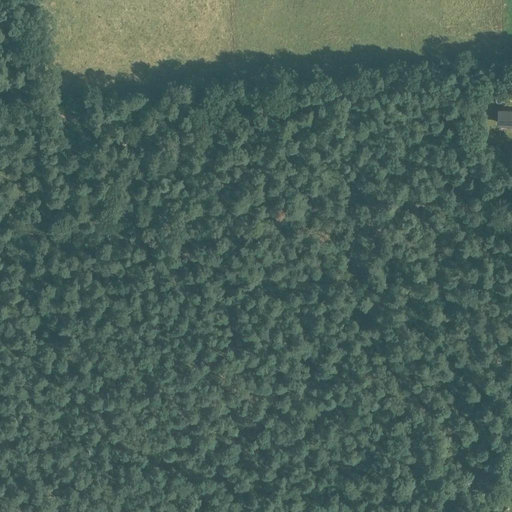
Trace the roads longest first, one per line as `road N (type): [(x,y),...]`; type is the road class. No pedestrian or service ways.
road 1 (track): [(269,511),(214,214)]
road 2 (track): [(214,214),(511,204)]
